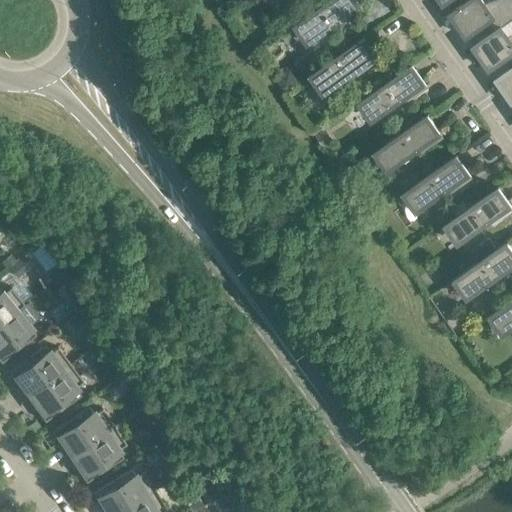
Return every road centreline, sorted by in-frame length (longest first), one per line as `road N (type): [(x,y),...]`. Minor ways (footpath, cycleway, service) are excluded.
road 1 (secondary): [(401,511),(200,232)]
road 2 (secondary): [(200,232),(177,186),(73,52)]
road 3 (secondary): [(43,80),(200,232)]
road 4 (residential): [(411,0),(511,140)]
